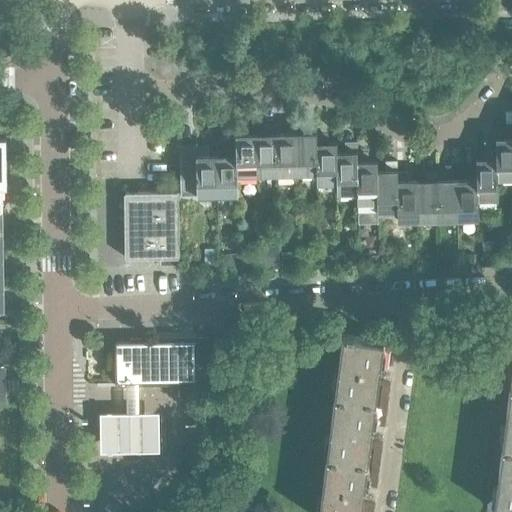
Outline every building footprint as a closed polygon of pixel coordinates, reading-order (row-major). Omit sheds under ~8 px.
[(316,131),(296,132),(297,171),(316,171),(316,142),(316,131)] [(255,133),(256,173),(277,172),(276,132),(255,133)] [(276,132),(277,172),(297,171),(296,132),(276,132)] [(236,133),(236,153),(236,173),(256,173),(255,133),(236,133)] [(497,157),(497,177),(511,176),(511,136),(496,137),(497,157)] [(337,181),(337,151),(336,141),(316,142),(316,171),(317,181),(337,181)] [(196,195),(217,194),(216,154),(195,154),(195,145),(180,145),(180,189),(196,188),(196,195)] [(358,190),(357,161),(357,151),(337,151),(337,181),(337,191),(358,190)] [(216,154),(217,194),(237,193),(236,173),(236,153),(216,154)] [(477,177),(478,197),(498,196),(497,177),(497,157),(477,157),(477,177)] [(379,210),(378,169),(378,160),(357,161),(358,190),(358,223),(379,222),(379,210)] [(398,169),(378,169),(379,210),(399,209),(398,179),(398,169)] [(459,178),(460,217),(479,217),(478,197),(477,177),(459,178)] [(418,179),(419,218),(440,218),(438,178),(418,179)] [(438,178),(440,218),(460,217),(459,178),(438,178)] [(419,218),(418,179),(398,179),(399,209),(399,219),(419,218)] [(180,256),(177,256),(177,190),(126,190),(125,256),(167,256),(167,263),(180,263),(180,256)] [(510,240),(498,240),(497,241),(498,255),(511,254),(510,240)] [(497,241),(483,242),(484,255),(498,255),(497,241)] [(278,247),(261,247),(261,267),(279,267),(278,247)] [(390,260),(390,249),(380,250),(380,260),(380,262),(390,261),(390,260)] [(215,250),(205,250),(205,265),(215,265),(215,250)] [(300,264),(299,256),(299,251),(281,252),(282,265),(300,264)] [(235,254),(221,255),(222,268),(235,268),(235,254)] [(259,255),(241,255),(241,268),(260,267),(259,255)] [(316,255),(299,256),(300,264),(316,264),(316,255)] [(334,396),(376,401),(383,339),(342,334),(334,396)] [(171,384),(171,383),(171,380),(196,379),(195,339),(170,340),(170,336),(157,336),(157,340),(115,341),(116,381),(117,381),(118,385),(125,385),(137,384),(148,384),(148,380),(158,380),(158,384),(171,384)] [(137,384),(125,385),(125,411),(98,412),(99,453),(159,451),(158,410),(138,411),(137,384)] [(502,448),(511,449),(511,386),(510,387),(502,448)] [(327,457),(368,462),(376,401),(334,396),(327,457)] [(511,511),(511,449),(502,448),(494,509),(511,511)] [(361,511),(368,462),(327,457),(319,511),(361,511)]
